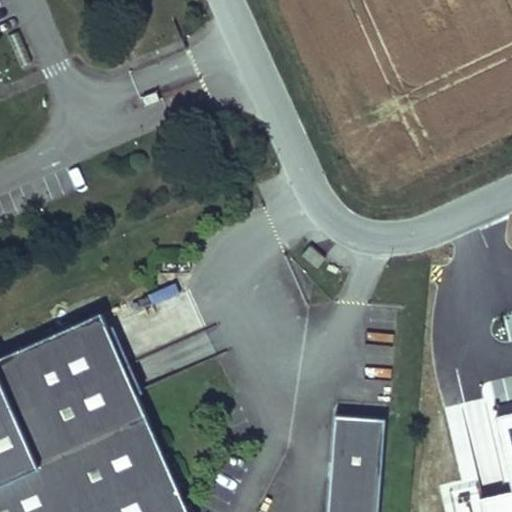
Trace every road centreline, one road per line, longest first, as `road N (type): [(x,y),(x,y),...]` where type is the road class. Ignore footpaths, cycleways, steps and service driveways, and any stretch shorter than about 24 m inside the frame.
road 1 (unclassified): [(228,0),(318,201),(374,232),(412,232)]
road 2 (unknown): [(252,52),(107,103),(86,98)]
road 3 (unknown): [(306,387),(379,232)]
